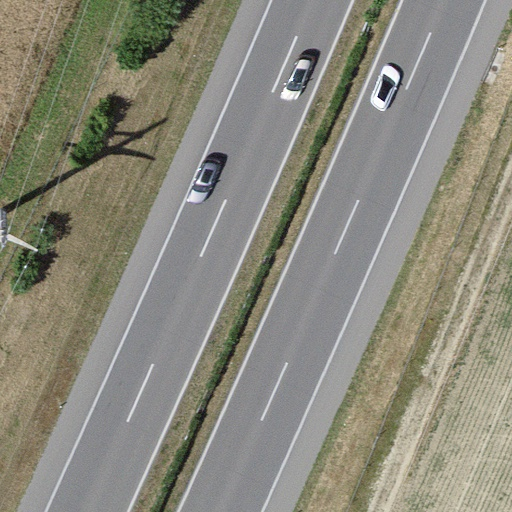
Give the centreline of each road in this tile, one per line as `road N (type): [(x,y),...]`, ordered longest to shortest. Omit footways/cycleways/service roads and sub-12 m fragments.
road 1 (motorway): [(312,0),(86,511)]
road 2 (motorway): [(221,511),(444,0)]
road 3 (track): [(378,511),(511,187)]
